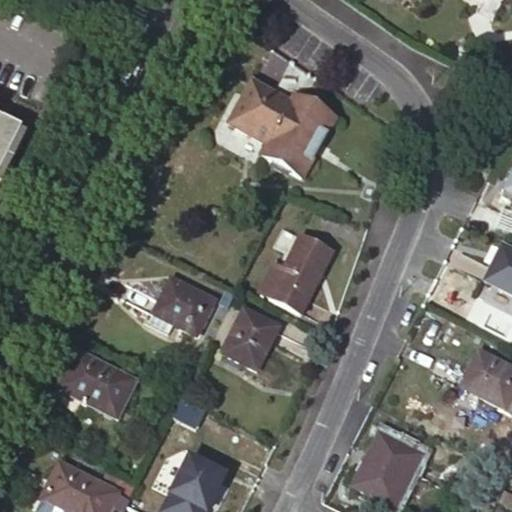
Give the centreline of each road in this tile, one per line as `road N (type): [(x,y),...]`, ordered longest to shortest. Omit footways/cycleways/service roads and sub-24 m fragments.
road 1 (residential): [(248,0),(397,83),(425,143),(414,214),(287,509)]
road 2 (tertiary): [(168,37),(0,354)]
